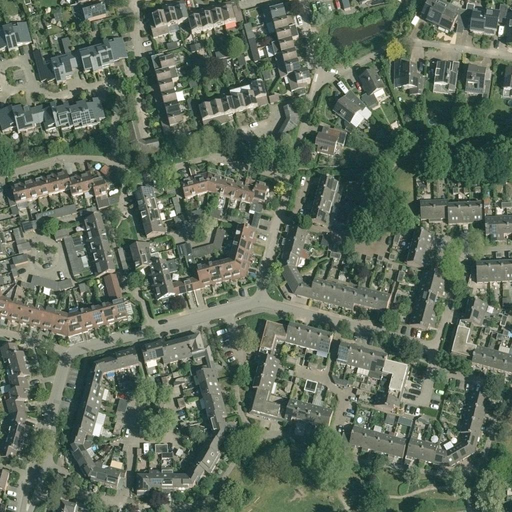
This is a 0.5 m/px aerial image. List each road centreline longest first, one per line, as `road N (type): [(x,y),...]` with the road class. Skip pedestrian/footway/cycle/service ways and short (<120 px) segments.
road 1 (residential): [(317,84),(402,41),(511,55)]
road 2 (residential): [(432,359),(424,345),(259,300)]
road 3 (residential): [(289,178),(210,158),(133,179),(125,174)]
road 4 (residential): [(432,359),(462,252),(511,250)]
road 5 (residential): [(165,507),(87,496),(44,467)]
road 6 (residential): [(45,246),(50,226),(119,209),(125,174)]
road 7 (residential): [(119,169),(109,161),(60,158),(0,177)]
